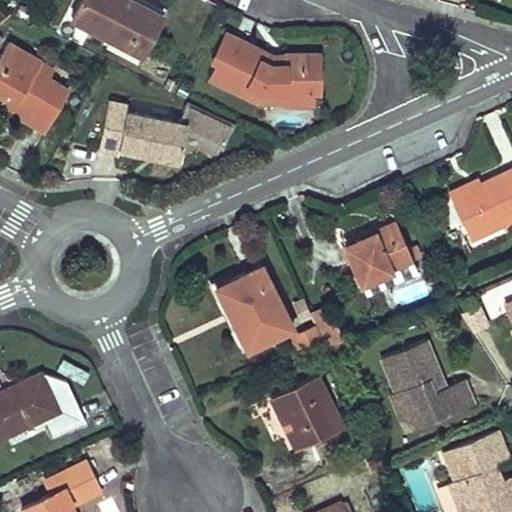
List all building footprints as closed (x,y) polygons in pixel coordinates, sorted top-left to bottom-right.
[(79,0),(71,16),(128,46),(141,53),(142,53),(161,14),(135,1),(133,3),(128,0),(79,0)] [(219,62),(211,77),(257,100),(286,100),(286,90),(311,90),(319,90),(319,54),(285,54),(285,55),(285,64),(271,65),(262,61),(266,52),(242,40),(226,33),(213,59),(219,62)] [(7,41),(0,53),(0,92),(3,95),(4,95),(8,89),(19,95),(10,110),(45,130),(68,88),(48,77),(36,70),(41,61),(7,41)] [(141,53),(128,46),(124,53),(137,59),(141,53)] [(273,55),(266,52),(262,61),(271,65),(285,64),(285,55),(273,55)] [(41,61),(36,70),(48,77),(53,68),(41,61)] [(3,95),(0,100),(0,104),(10,110),(19,95),(8,89),(4,95),(3,95)] [(286,100),(286,103),(311,103),(311,90),(286,90),(286,100)] [(109,100),(99,149),(118,153),(119,148),(148,154),(149,149),(157,151),(157,155),(179,160),(186,123),(127,110),(128,104),(109,100)] [(450,196),(469,237),(511,216),(511,182),(506,170),(479,183),(450,196)] [(450,196),(479,183),(477,178),(464,184),(448,192),(450,196)] [(343,242),(365,291),(417,269),(395,220),(359,236),(343,242)] [(233,322),(247,348),(292,325),(260,263),(215,285),(233,322)] [(294,302),(301,316),(311,312),(310,311),(310,310),(304,297),(294,302)] [(511,299),(503,304),(507,313),(511,310),(511,299)] [(327,324),(319,306),(310,310),(310,311),(311,312),(316,324),(318,328),(327,324)] [(344,344),(333,322),(327,324),(318,328),(321,336),(329,351),(334,348),(344,344)] [(294,334),(299,346),(321,336),(318,328),(316,324),(294,334)] [(390,392),(400,414),(408,411),(415,427),(473,403),(463,378),(445,385),(433,390),(428,378),(440,373),(425,338),(381,356),(395,390),(390,392)] [(88,372),(63,358),(56,369),(82,383),(88,372)] [(0,437),(44,417),(52,434),(84,420),(73,396),(66,380),(40,371),(0,390),(0,437)] [(282,418),(296,447),(341,425),(316,373),(270,395),(282,418)] [(433,390),(445,385),(440,373),(428,378),(433,390)] [(400,414),(406,431),(415,427),(408,411),(400,414)] [(449,481),(461,511),(499,511),(511,507),(511,473),(501,478),(495,480),(489,467),(496,464),(509,458),(497,427),(443,449),(455,478),(449,481)] [(51,492),(21,507),(23,511),(74,511),(71,504),(99,490),(95,482),(85,462),(45,481),(51,492)] [(496,464),(489,467),(495,480),(501,478),(496,464)] [(0,487),(0,499),(4,507),(15,502),(7,484),(0,487)] [(101,511),(128,511),(120,491),(97,500),(101,511)] [(344,511),(340,502),(316,511),(344,511)]
